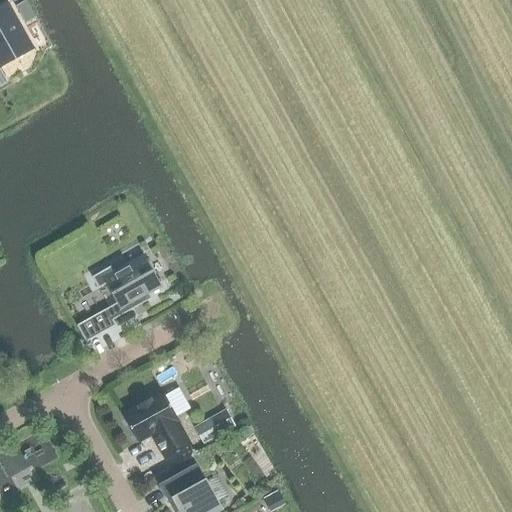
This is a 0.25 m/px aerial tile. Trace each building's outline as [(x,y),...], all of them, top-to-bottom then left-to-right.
[(24,0),(23,0),(15,5),(25,23),(34,17),(24,0)] [(3,9),(0,10),(0,64),(17,55),(15,52),(27,45),(19,31),(17,33),(3,9)] [(97,289),(106,284),(116,303),(76,326),(85,343),(115,326),(112,321),(133,309),(130,305),(138,300),(140,305),(151,299),(148,295),(161,288),(142,255),(112,271),(110,267),(91,277),(97,289)] [(162,392),(122,415),(138,442),(152,434),(157,443),(156,444),(165,459),(190,445),(177,421),(178,420),(162,392)] [(224,410),(209,418),(219,435),(233,427),(224,410)] [(21,446),(1,453),(10,476),(58,457),(54,447),(42,451),(41,449),(24,456),(21,446)] [(204,482),(195,466),(159,485),(174,511),(176,511),(180,510),(180,511),(214,511),(220,509),(205,482),(204,482)] [(285,505),(277,491),(268,495),(276,509),(285,505)]
